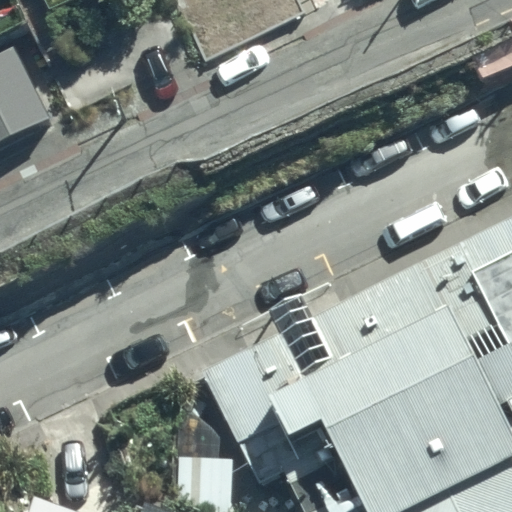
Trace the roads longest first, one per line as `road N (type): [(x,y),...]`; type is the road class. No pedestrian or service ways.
road 1 (residential): [(511,138),(0,384)]
road 2 (residential): [(481,0),(0,217)]
